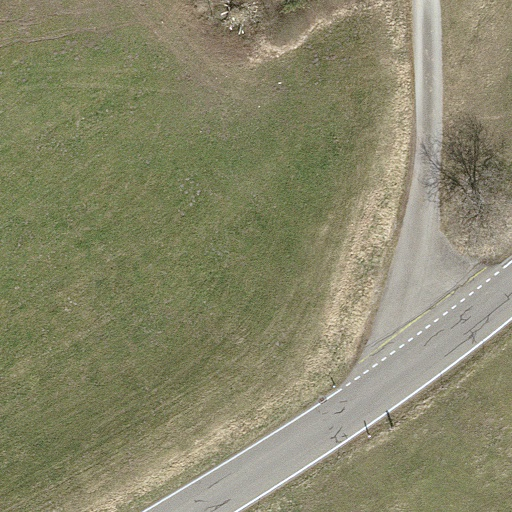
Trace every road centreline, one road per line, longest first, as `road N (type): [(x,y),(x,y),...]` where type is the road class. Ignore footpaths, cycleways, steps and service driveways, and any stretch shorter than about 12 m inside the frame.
road 1 (tertiary): [(511,297),(210,511)]
road 2 (track): [(425,364),(423,0)]
